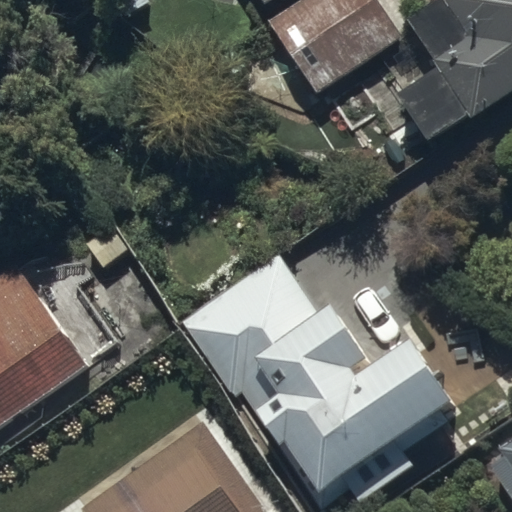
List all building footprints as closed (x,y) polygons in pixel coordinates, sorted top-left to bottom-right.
[(268,0),(279,15),(300,0),(268,0)] [(419,55),(381,0),(306,0),(276,21),(336,110),(419,55)] [(475,123),(511,98),(511,0),(450,0),(475,36),(435,63),(475,123)] [(327,320),(283,255),(184,321),(237,399),(247,393),(326,510),(342,499),(337,491),(349,483),(364,505),(423,466),(408,443),(467,403),(422,336),(380,364),(343,309),(327,320)] [(0,431),(95,369),(26,265),(0,282),(0,431)] [(270,511),(207,424),(84,511),(270,511)] [(511,511),(511,447),(489,463),(511,497),(511,511)]
